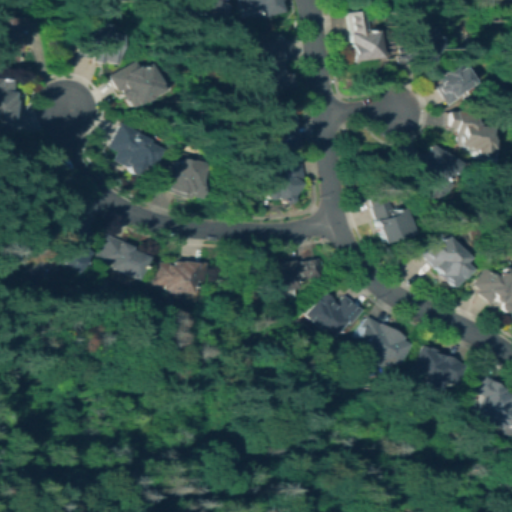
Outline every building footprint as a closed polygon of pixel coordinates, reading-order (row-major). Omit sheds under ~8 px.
[(222,4),(214,21),(186,8),(189,0),(215,0),(215,1),(222,4)] [(273,0),(276,11),(255,16),(252,6),(235,11),(231,0),(273,0)] [(359,8),(360,30),(362,30),(362,28),(366,27),(367,30),(372,29),(375,58),(344,60),(340,10),(359,8)] [(0,15),(19,18),(18,33),(16,32),(14,49),(15,49),(14,61),(5,60),(4,63),(0,62),(0,15)] [(116,27),(115,33),(120,34),(113,63),(98,60),(97,63),(86,60),(87,58),(75,54),(83,25),(96,28),(98,21),(116,27)] [(442,44),(432,57),(434,59),(427,68),(423,66),(422,67),(416,63),(410,63),(410,57),(405,57),(406,64),(393,64),(393,56),(394,56),(393,36),(396,35),(396,31),(425,29),(429,25),(444,36),(440,42),(442,44)] [(273,37),(274,45),(277,45),(279,62),(277,63),(275,64),(276,69),(277,69),(277,73),(284,72),(286,83),(285,83),(285,86),(258,89),(257,82),(247,83),(246,74),(243,75),(242,64),(254,63),(252,46),(257,45),(256,39),(273,37)] [(459,57),(475,80),(458,91),(460,94),(444,104),(433,86),(438,83),(435,80),(437,79),(435,77),(436,76),(433,71),(434,71),(433,69),(442,63),(445,67),(459,57)] [(148,60),(164,85),(130,107),(129,105),(127,106),(123,100),(121,101),(107,76),(133,61),(137,66),(148,60)] [(0,75),(8,77),(5,91),(8,91),(7,99),(9,100),(5,121),(3,121),(2,131),(0,130),(0,75)] [(286,100),(287,110),(288,110),(289,116),(291,128),(290,129),(291,140),(291,146),(273,148),(272,147),(263,148),(263,146),(260,146),(258,131),(257,112),(260,112),(259,106),(261,106),(260,103),(286,100)] [(455,109),(474,111),(474,118),(476,118),(476,121),(478,122),(478,123),(490,124),(490,133),(491,133),(491,136),(492,136),(491,149),(488,149),(487,160),(468,158),(470,147),(451,145),(453,128),(445,127),(446,110),(455,110),(455,109)] [(132,133),(141,138),(141,136),(148,140),(148,142),(155,146),(153,149),(154,150),(147,163),(144,162),(140,169),(138,167),(136,171),(135,170),(132,175),(131,174),(129,177),(123,174),(123,173),(121,172),(123,169),(107,160),(112,150),(103,145),(116,121),(133,131),(132,133)] [(428,143),(438,150),(440,149),(445,153),(451,151),(461,167),(444,176),(447,182),(442,185),(443,188),(439,189),(440,191),(416,203),(405,179),(409,177),(401,160),(417,152),(419,155),(419,156),(423,152),(422,151),(428,143)] [(296,162),(298,177),(295,182),(296,183),(286,195),(287,199),(284,203),(279,204),(269,196),(267,198),(263,200),(259,196),(259,191),(263,187),(254,179),(269,161),(273,164),(276,161),(275,154),(295,153),(296,162)] [(189,156),(200,159),(199,163),(202,164),(197,182),(201,183),(200,187),(202,187),(200,195),(198,195),(196,199),(186,196),(186,198),(183,197),(182,198),(169,194),(169,191),(150,186),(156,161),(171,165),(173,158),(177,159),(178,154),(189,156)] [(390,191),(395,208),(400,206),(408,232),(378,242),(371,219),(370,219),(369,214),(367,215),(364,208),(366,207),(364,199),(390,191)] [(82,261),(73,273),(43,250),(56,234),(53,232),(66,214),(85,229),(78,238),(79,239),(78,241),(82,244),(80,246),(86,250),(79,259),(82,261)] [(144,258),(135,279),(107,267),(91,260),(103,232),(129,244),(127,248),(129,248),(128,250),(144,258)] [(427,234),(432,239),(434,238),(436,239),(438,241),(445,234),(454,243),(453,244),(467,258),(462,263),(469,270),(458,281),(457,280),(451,286),(449,285),(448,285),(441,279),(440,280),(434,274),(435,273),(433,271),(431,273),(427,268),(429,266),(412,249),(427,234)] [(201,259),(198,283),(189,282),(188,293),(160,288),(147,286),(151,260),(169,262),(169,260),(177,261),(177,259),(187,261),(188,257),(201,259)] [(312,258),(315,275),(292,278),(294,287),(266,291),(262,264),(290,259),(290,261),(312,258)] [(504,264),(511,270),(511,305),(507,312),(506,310),(503,313),(498,308),(499,306),(497,304),(499,302),(497,302),(495,301),(494,303),(490,300),(491,298),(490,297),(486,302),(473,291),(475,289),(468,284),(482,267),(490,273),(491,271),(495,274),(504,264)] [(317,290),(331,302),(339,292),(357,307),(343,323),(342,322),(329,338),(300,314),(303,311),(301,309),(317,290)] [(404,343),(392,364),(385,360),(383,363),(373,365),(372,359),(365,356),(363,350),(357,344),(359,341),(352,336),(357,327),(355,327),(360,315),(374,322),(400,335),(398,339),(404,343)] [(415,344),(423,348),(424,345),(431,348),(430,351),(432,351),(453,360),(452,361),(458,364),(449,384),(440,380),(436,390),(416,381),(418,375),(404,368),(415,344)] [(511,419),(510,419),(509,421),(510,421),(506,430),(502,428),(500,431),(478,419),(479,417),(466,410),(473,396),(468,393),(468,392),(460,387),(469,370),(485,378),(485,379),(494,384),(493,386),(498,388),(496,391),(504,395),(503,397),(508,399),(504,406),(511,409),(511,410),(511,419)]
